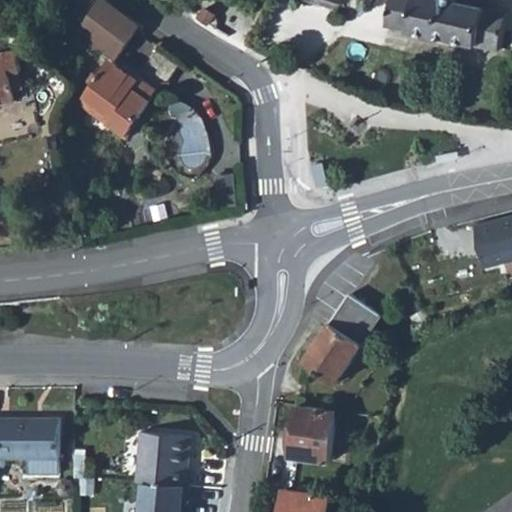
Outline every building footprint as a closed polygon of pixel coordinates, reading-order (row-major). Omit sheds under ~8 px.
[(100,45),(119,58),(141,25),(106,0),(99,0),(85,20),(100,45)] [(299,0),(340,12),(343,0),(299,0)] [(479,44),(503,49),(509,11),(485,5),(461,0),(393,0),(388,24),(476,43),(479,44)] [(205,8),(199,17),(208,24),(215,14),(205,8)] [(169,84),(182,64),(159,47),(137,76),(141,79),(157,90),(161,85),(162,85),(163,84),(165,84),(166,84),(167,84),(169,84)] [(0,102),(18,99),(12,72),(23,70),(18,49),(0,52),(0,102)] [(109,124),(128,136),(152,99),(135,88),(141,79),(137,76),(110,58),(84,98),(85,98),(113,118),(109,124)] [(462,119),(501,125),(504,64),(472,62),(462,119)] [(135,88),(152,99),(157,90),(141,79),(135,88)] [(80,106),(108,125),(109,124),(113,118),(85,98),(80,106)] [(330,183),(324,162),(314,164),(319,186),(330,183)] [(240,204),(237,175),(217,176),(220,206),(240,204)] [(511,214),(479,222),(489,265),(511,259),(511,214)] [(333,322),(364,343),(384,312),(352,292),(333,322)] [(307,361),(338,382),(364,343),(333,322),(307,361)] [(331,460),(337,410),(298,405),(291,455),(331,460)] [(0,464),(6,465),(6,456),(31,456),(31,472),(62,472),(61,417),(0,417),(0,464)] [(139,481),(191,485),(192,469),(190,468),(192,435),(143,430),(139,481)] [(283,511),(329,511),(332,495),(287,489),(283,511)]
